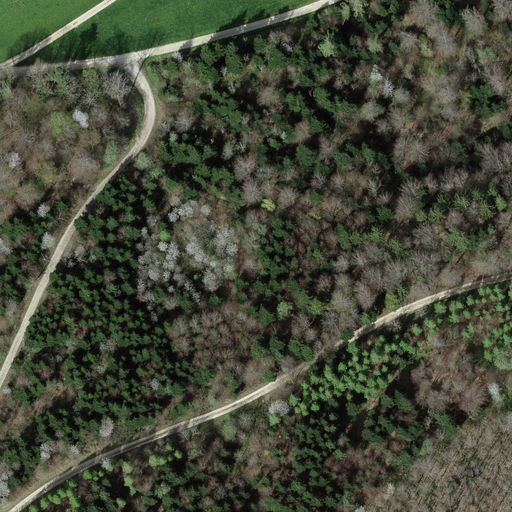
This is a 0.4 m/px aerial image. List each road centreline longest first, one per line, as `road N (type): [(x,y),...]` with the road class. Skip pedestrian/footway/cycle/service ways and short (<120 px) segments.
road 1 (track): [(511,275),(384,322),(263,391),(56,478),(10,511)]
road 2 (track): [(0,377),(68,232),(149,117),(143,80),(125,58),(0,74)]
road 3 (track): [(125,58),(331,0)]
road 4 (track): [(0,72),(108,0)]
